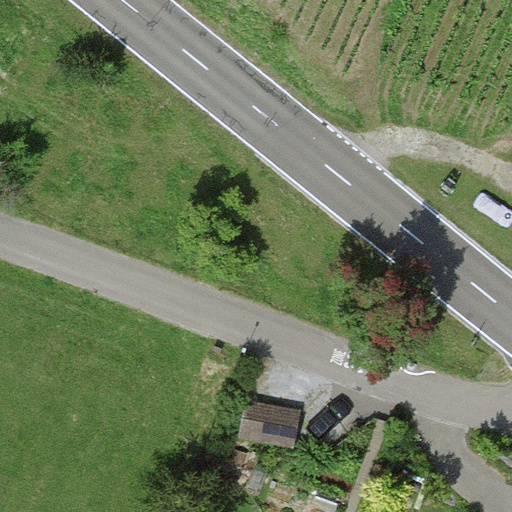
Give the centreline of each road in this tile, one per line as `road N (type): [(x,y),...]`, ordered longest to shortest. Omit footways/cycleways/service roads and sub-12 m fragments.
road 1 (residential): [(511,411),(436,395),(0,237)]
road 2 (primary): [(126,0),(511,312)]
